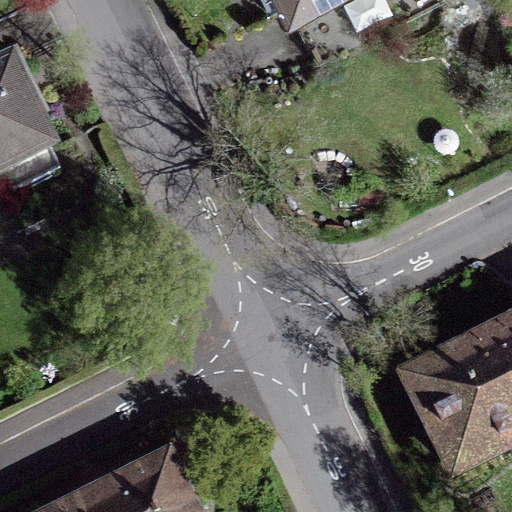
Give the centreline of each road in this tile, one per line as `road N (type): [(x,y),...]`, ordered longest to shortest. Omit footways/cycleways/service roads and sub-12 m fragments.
road 1 (residential): [(105,0),(270,334)]
road 2 (residential): [(0,470),(270,334)]
road 3 (residential): [(270,334),(511,213)]
road 4 (residential): [(270,334),(355,511)]
